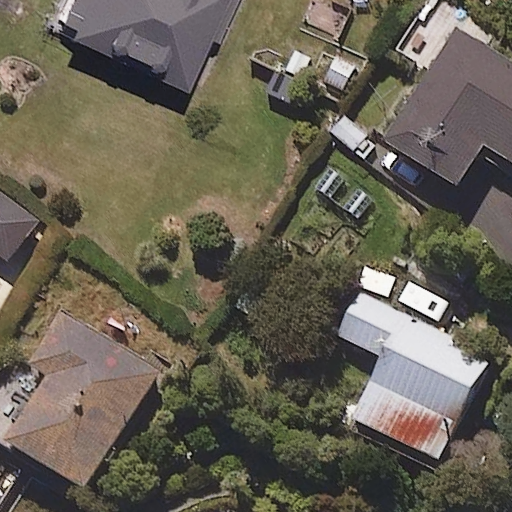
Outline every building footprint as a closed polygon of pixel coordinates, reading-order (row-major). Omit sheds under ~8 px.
[(67,0),(58,20),(186,78),(221,0),(67,0)] [(350,13),(314,2),(306,29),(342,40),(350,13)] [(511,62),(461,29),(389,141),(402,149),(461,188),(490,145),(511,159),(511,62)] [(41,222),(0,190),(0,251),(13,261),(41,222)] [(247,279),(208,263),(187,315),(226,331),(247,279)] [(495,359),(363,295),(343,337),(385,357),(356,417),(445,461),(495,359)] [(164,372),(63,311),(2,411),(23,423),(11,442),(91,491),(164,372)]
